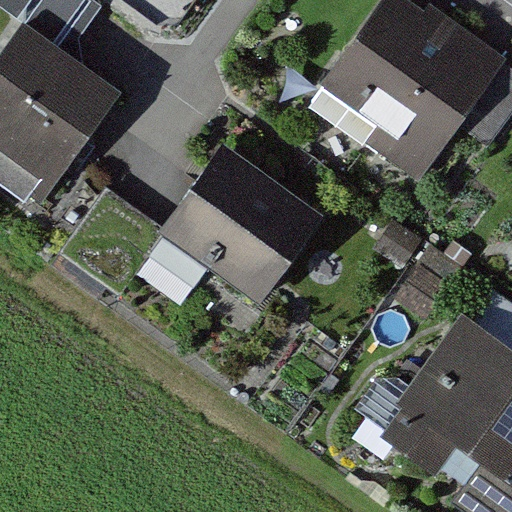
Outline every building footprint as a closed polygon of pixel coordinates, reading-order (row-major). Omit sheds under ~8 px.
[(0,0),(72,42),(96,0),(0,0)] [(503,65),(412,0),(387,0),(328,83),(434,160),(503,65)] [(127,89),(28,20),(0,60),(0,147),(58,188),(127,89)] [(324,217),(230,145),(166,229),(260,301),(324,217)] [(437,476),(462,442),(511,477),(511,350),(466,318),(381,436),(437,476)]
